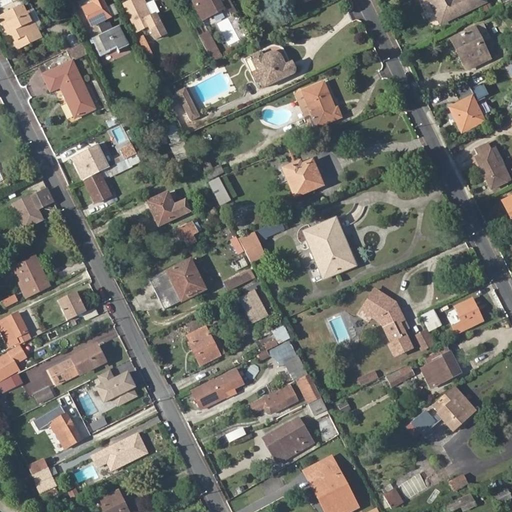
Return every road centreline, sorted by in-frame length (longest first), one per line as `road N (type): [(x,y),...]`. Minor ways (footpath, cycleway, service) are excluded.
road 1 (residential): [(0,78),(220,511)]
road 2 (residential): [(361,0),(511,301)]
